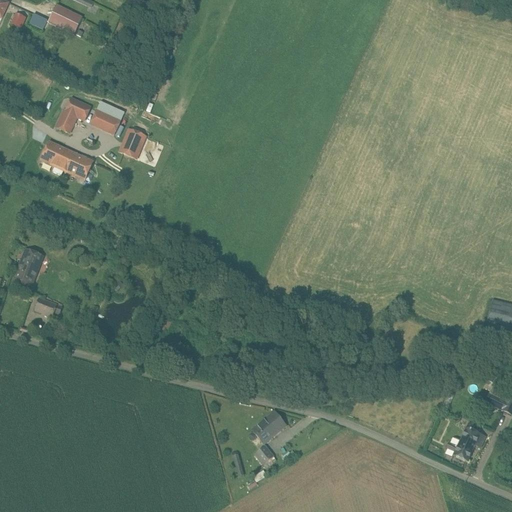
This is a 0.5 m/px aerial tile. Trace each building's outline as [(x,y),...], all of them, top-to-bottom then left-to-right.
[(8,5),(0,0),(0,8),(6,11),(8,5)] [(73,35),(81,17),(56,4),(47,21),(73,35)] [(25,19),(17,15),(12,27),(20,31),(25,19)] [(90,109),(72,100),(66,112),(66,113),(77,118),(84,122),(90,109)] [(77,118),(66,113),(66,112),(64,112),(57,129),(69,134),(77,118)] [(121,123),(97,112),(91,125),(115,135),(121,123)] [(145,138),(130,131),(121,154),(136,160),(145,138)] [(78,157),(50,144),(42,161),(55,167),(53,173),(62,177),(64,171),(70,174),(78,157)] [(92,164),(78,157),(70,174),(85,181),(92,164)] [(42,258),(26,252),(13,286),(29,293),(42,258)] [(57,306),(39,300),(35,312),(52,318),(57,306)] [(511,308),(491,304),(484,333),(511,339),(511,308)] [(506,403),(489,395),(485,404),(502,412),(506,404),(506,403)] [(511,396),(509,396),(506,403),(506,404),(502,412),(511,416),(511,396)] [(275,413),(252,432),(264,445),(286,427),(275,413)] [(475,427),(469,424),(466,429),(473,432),(475,427)] [(460,442),(455,439),(452,440),(451,443),(448,443),(446,449),(447,452),(446,454),(447,457),(452,459),(453,457),(468,463),(475,447),(480,449),(485,438),(473,432),(466,429),(460,442)] [(276,461),(265,448),(255,456),(266,469),(276,461)]
